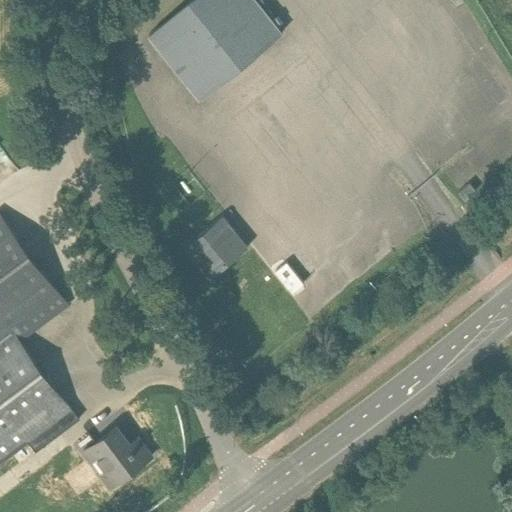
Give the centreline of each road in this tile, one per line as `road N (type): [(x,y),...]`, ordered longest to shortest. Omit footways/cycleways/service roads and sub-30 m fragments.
road 1 (unclassified): [(258,505),(102,216),(64,106),(45,0)]
road 2 (tertiary): [(258,505),(511,308)]
